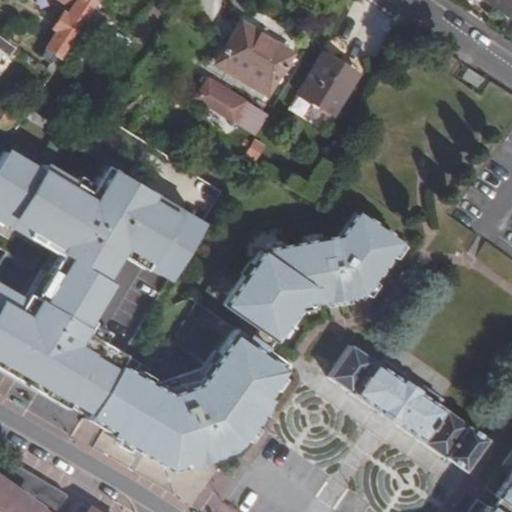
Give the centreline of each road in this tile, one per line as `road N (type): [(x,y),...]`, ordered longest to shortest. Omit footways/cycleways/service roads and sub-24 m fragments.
road 1 (residential): [(0,413),(166,511)]
road 2 (residential): [(511,73),(405,0)]
